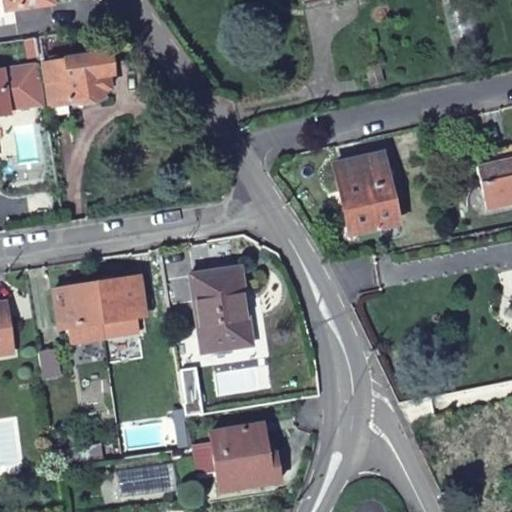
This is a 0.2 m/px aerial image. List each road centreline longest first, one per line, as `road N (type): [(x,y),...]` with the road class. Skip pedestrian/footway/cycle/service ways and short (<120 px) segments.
road 1 (residential): [(235,153),(276,135),(511,84)]
road 2 (residential): [(264,198),(231,217),(0,253)]
road 3 (secondary): [(264,198),(331,324),(346,417)]
road 4 (unknown): [(319,299),(511,255)]
road 5 (secondary): [(126,0),(235,153)]
road 6 (tertiary): [(346,417),(388,437),(427,511)]
